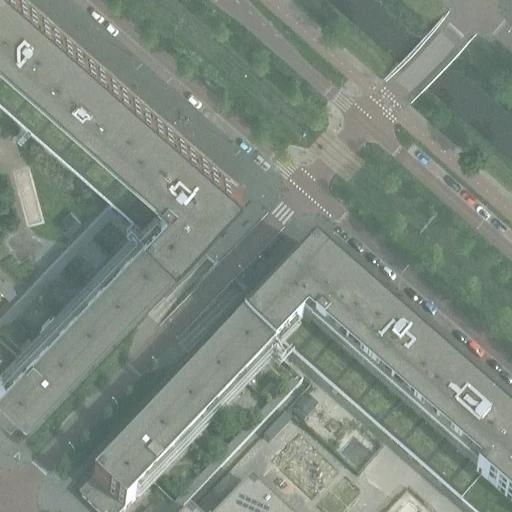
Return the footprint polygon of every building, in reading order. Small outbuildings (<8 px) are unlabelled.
[(0,0),(0,103),(109,199),(113,202),(142,228),(139,231),(168,258),(169,259),(172,261),(173,260),(175,258),(172,256),(186,242),(188,244),(190,242),(188,240),(189,239),(213,260),(241,285),(262,303),(260,306),(258,307),(243,323),(241,325),(273,355),(280,348),(282,345),(390,440),(471,511),(511,511),(511,425),(315,253),(312,251),(241,189),(239,186),(238,186),(25,0),(0,0)] [(0,421),(10,431),(172,261),(169,259),(168,258),(139,231),(0,377),(0,421)] [(15,293),(4,282),(0,285),(0,290),(9,299),(15,293)] [(94,511),(124,511),(273,355),(241,325),(78,496),(94,511)] [(290,395),(298,387),(292,382),(285,389),(290,395)] [(283,402),(290,395),(285,389),(278,397),(283,402)] [(276,410),(283,402),(278,397),(271,404),(276,410)] [(307,420),(317,408),(306,398),(295,409),(307,420)] [(269,417),(276,410),(271,404),(268,406),(264,411),(269,417)] [(262,424),(269,417),(264,411),(256,419),(262,424)] [(255,432),(262,424),(256,419),(249,426),(255,432)] [(248,439),(255,432),(249,426),(242,434),(248,439)] [(241,447),(248,439),(242,434),(240,436),(235,441),(241,447)] [(234,454),(241,447),(235,441),(228,449),(234,454)] [(227,462),(234,454),(228,449),(221,456),(227,462)] [(220,469),(227,462),(221,456),(214,464),(220,469)] [(213,476),(220,469),(214,464),(212,466),(207,471),(213,476)] [(206,484),(213,476),(207,471),(200,478),(206,484)] [(199,491),(206,484),(200,478),(193,486),(199,491)] [(278,511),(250,485),(224,511),(278,511)] [(192,499),(199,491),(193,486),(186,493),(192,499)] [(185,506),(192,499),(186,493),(179,500),(185,506)]
